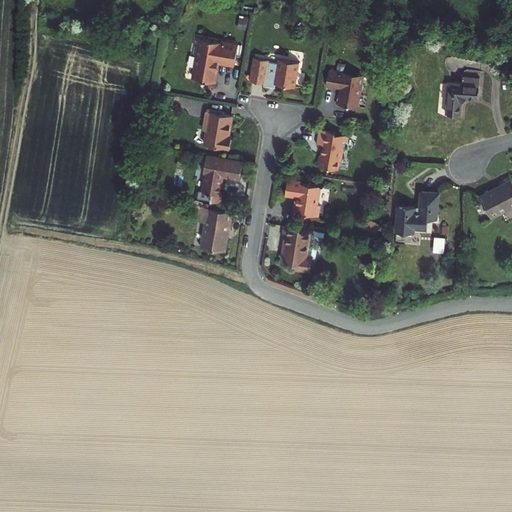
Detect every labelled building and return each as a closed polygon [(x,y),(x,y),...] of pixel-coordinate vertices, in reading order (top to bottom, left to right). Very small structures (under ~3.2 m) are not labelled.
[(234,50),(191,43),(188,62),(195,63),(192,83),(213,86),(216,67),(230,69),(234,50)] [(270,60),(255,57),(251,80),(266,83),(266,85),(276,87),(277,82),(295,85),(299,61),(280,58),(279,64),(270,62),(270,60)] [(359,106),(361,95),(366,95),(367,85),(363,85),(364,74),(330,68),(327,83),(344,86),(342,96),(339,96),(338,102),(359,106)] [(463,85),(451,83),(448,114),(464,116),(466,98),(480,100),(482,77),(463,75),(463,85)] [(226,111),(210,108),(207,128),(209,129),(207,143),(234,147),(236,135),(232,135),(235,115),(226,114),(226,111)] [(320,141),(325,142),(321,163),(342,167),(346,146),(349,146),(351,134),(342,132),(343,130),(323,127),(320,141)] [(244,159),(207,153),(201,189),(198,189),(196,197),(222,201),(224,191),(223,191),(225,176),(241,178),(244,159)] [(322,200),(325,182),(291,177),(289,191),(302,194),(301,200),(299,200),(297,209),(323,213),(325,200),(322,200)] [(511,207),(511,180),(483,193),(493,216),(511,207)] [(437,188),(421,187),(420,207),(414,207),(415,201),(400,200),(398,226),(416,228),(417,223),(428,224),(429,213),(436,214),(437,188)] [(236,211),(203,206),(200,222),(208,223),(204,247),(229,251),(236,211)] [(328,228),(287,222),(286,231),(287,231),(283,258),(297,261),(296,265),(313,268),(315,254),(318,255),(321,237),(326,238),(328,228)]
